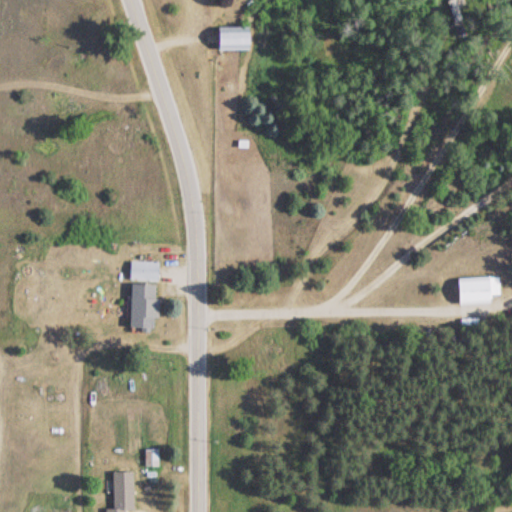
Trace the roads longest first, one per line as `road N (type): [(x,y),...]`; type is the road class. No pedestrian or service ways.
road 1 (residential): [(196,511),(194,216),(182,143),(130,0)]
road 2 (residential): [(199,313),(449,308),(511,297)]
